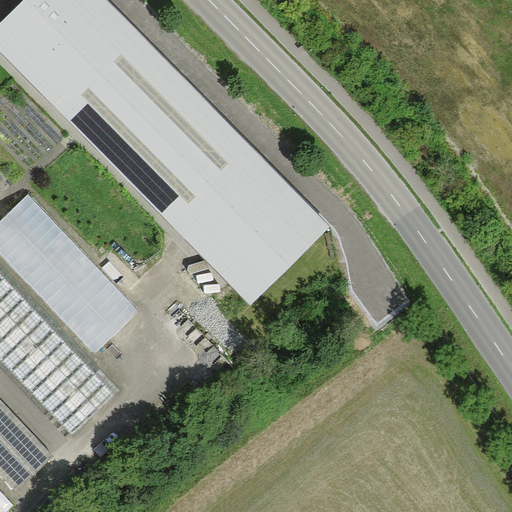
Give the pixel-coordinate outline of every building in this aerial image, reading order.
[(326,219),(111,0),(18,0),(0,18),(0,37),(251,293),(326,219)] [(34,197),(0,228),(0,249),(99,357),(144,316),(34,197)] [(0,363),(73,434),(74,433),(115,390),(0,278),(0,363)] [(0,469),(17,486),(18,485),(52,451),(0,399),(0,469)] [(0,511),(10,511),(12,511),(0,496),(0,511)]
